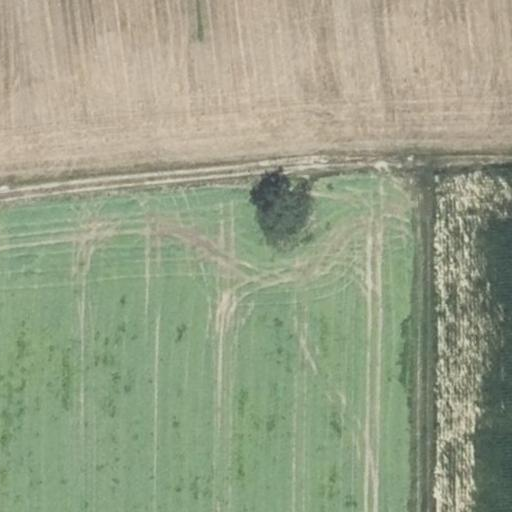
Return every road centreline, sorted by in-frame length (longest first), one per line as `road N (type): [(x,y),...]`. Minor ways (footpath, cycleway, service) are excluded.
road 1 (track): [(0,197),(427,164)]
road 2 (track): [(427,164),(424,511)]
